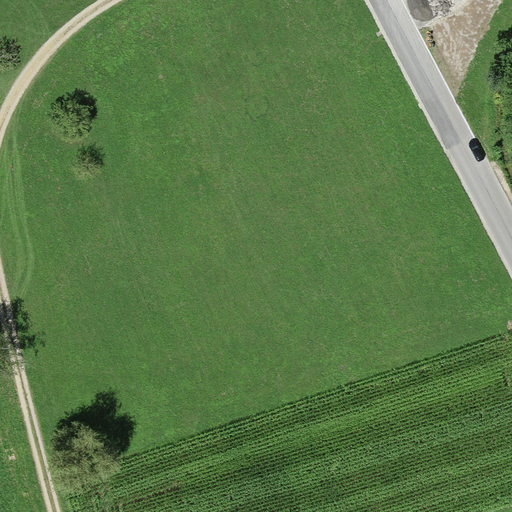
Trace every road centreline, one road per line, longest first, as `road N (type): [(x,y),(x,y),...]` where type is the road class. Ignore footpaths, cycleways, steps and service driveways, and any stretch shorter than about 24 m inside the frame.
road 1 (unclassified): [(511,252),(380,0)]
road 2 (track): [(51,511),(0,310)]
road 3 (track): [(0,120),(42,52),(108,0)]
